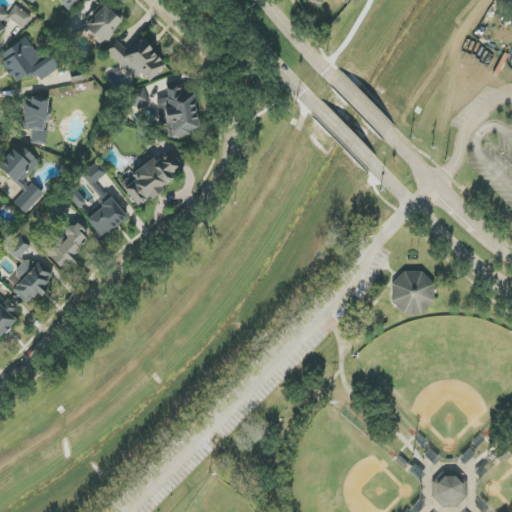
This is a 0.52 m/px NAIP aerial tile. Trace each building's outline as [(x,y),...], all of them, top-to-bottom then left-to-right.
[(56,0),(68,12),(80,0),(56,0)] [(116,27),(121,22),(103,3),(81,22),(103,46),(119,31),(116,27)] [(31,19),(17,4),(7,14),(0,7),(0,32),(7,25),(5,24),(11,18),(22,29),(31,19)] [(0,54),(0,57),(16,84),(35,72),(40,81),(60,68),(52,55),(41,61),(26,38),(0,54)] [(141,74),(150,82),(166,65),(140,40),(128,52),(117,42),(107,52),(135,80),(141,74)] [(194,92),(182,94),(181,87),(166,89),(167,99),(157,100),(159,114),(165,113),(168,138),(190,136),(190,130),(198,129),(194,92)] [(149,102),(143,88),(129,94),(134,109),(149,102)] [(46,145),(47,131),(49,99),(31,97),(30,106),(25,105),(23,130),(32,131),(31,144),(46,145)] [(0,164),(0,169),(25,191),(14,204),(25,214),(43,194),(32,183),(29,186),(23,181),(40,163),(19,144),(0,164)] [(137,207),(175,181),(171,175),(182,167),(171,152),(156,162),(154,159),(120,183),(137,207)] [(126,220),(98,180),(106,175),(97,163),(81,175),(104,207),(87,219),(100,239),(126,220)] [(80,209),(87,203),(75,190),(68,197),(80,209)] [(64,272),(78,259),(74,254),(90,239),(75,223),(64,234),(68,238),(58,248),(52,242),(43,251),(64,272)] [(29,248),(18,236),(6,249),(17,260),(29,248)] [(28,304),(36,293),(39,296),(54,276),(29,257),(6,287),(28,304)] [(431,272),(392,273),(393,305),(400,305),(400,313),(432,312),(431,272)] [(0,338),(17,321),(11,315),(16,310),(1,295),(0,295),(0,338)] [(433,502),(465,503),(466,478),(434,477),(433,502)]
